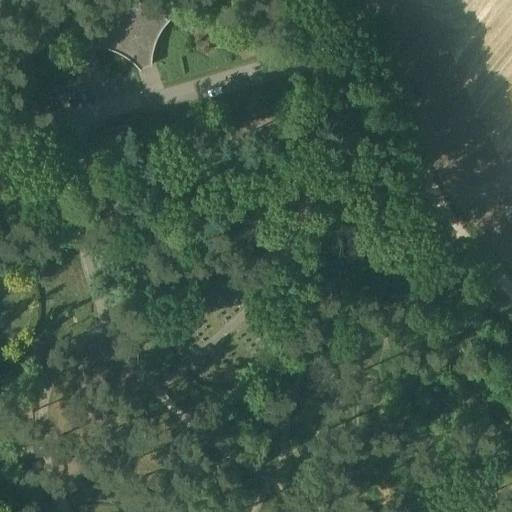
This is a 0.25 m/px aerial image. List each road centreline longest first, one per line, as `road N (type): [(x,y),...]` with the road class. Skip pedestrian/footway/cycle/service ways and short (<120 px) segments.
road 1 (unclassified): [(0,135),(336,38),(345,0)]
road 2 (track): [(511,293),(438,218),(394,148),(357,52),(336,38)]
